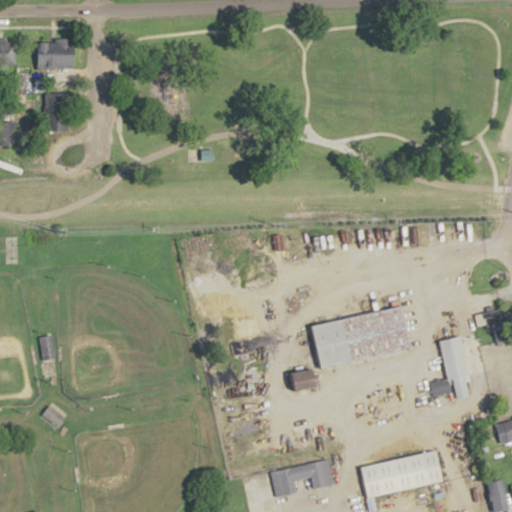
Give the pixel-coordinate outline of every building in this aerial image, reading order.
[(76,66),(76,39),(39,39),(39,66),(76,66)] [(313,325),(322,367),(413,347),(404,305),(313,325)] [(489,324),(493,342),(511,337),(511,329),(506,306),(475,314),(478,326),(489,324)] [(441,339),(449,375),(428,380),(432,396),(454,391),(456,399),(470,395),(466,379),(472,377),(463,334),(441,339)] [(36,336),(39,359),(52,357),(50,335),(36,336)] [(295,372),(314,367),(318,382),(298,386),(295,372)] [(37,415),(49,403),(66,416),(55,429),(37,415)] [(362,465),(368,496),(444,480),(438,449),(362,465)] [(499,465),(500,474),(511,472),(511,451),(507,453),(508,464),(499,465)] [(267,470),(273,496),(295,491),(293,480),(312,476),(314,486),(334,482),(329,457),(267,470)]
